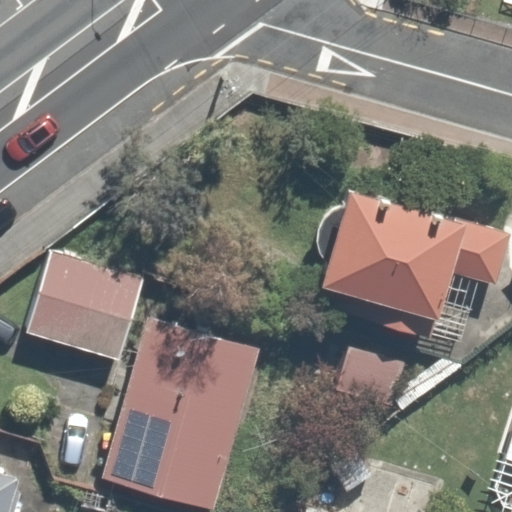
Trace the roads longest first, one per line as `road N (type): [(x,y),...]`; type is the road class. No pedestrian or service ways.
road 1 (residential): [(511,95),(334,45),(219,0)]
road 2 (secondary): [(0,110),(144,0)]
